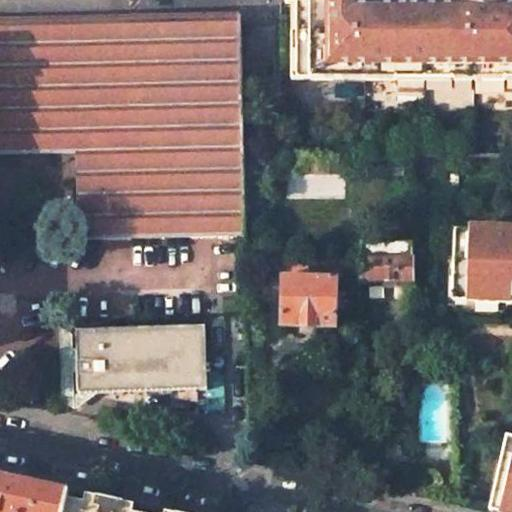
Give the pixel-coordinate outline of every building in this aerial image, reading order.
[(295,6),(357,4),(356,9),(369,9),(368,0),(286,0),(286,6),(291,6),(295,6)] [(302,89),(402,88),(402,74),(430,74),(457,74),(458,87),(506,86),(506,69),(511,69),(511,1),(504,2),(464,1),(452,2),(452,8),(439,8),(369,9),(356,9),(357,4),(295,6),(296,43),(292,43),(292,59),(302,60),(302,89)] [(154,18),(0,21),(0,154),(75,153),(77,240),(242,236),(244,236),(243,157),(239,16),(154,18)] [(302,89),(302,60),(292,59),(292,89),(302,89)] [(402,88),(431,87),(430,74),(402,74),(402,88)] [(431,87),(458,87),(457,74),(430,74),(431,87)] [(511,439),(506,439),(490,511),(511,511),(511,228),(509,228),(509,233),(454,232),(451,301),(505,303),(505,300),(511,299),(511,439)] [(412,242),(358,242),(359,281),(414,281),(414,279),(413,257),(412,257),(412,242)] [(342,258),(284,257),(284,277),(337,279),(342,279),(342,258)] [(284,277),(281,277),(280,327),(335,328),(337,279),(284,277)] [(204,327),(76,332),(78,395),(207,391),(206,373),(209,373),(209,367),(206,367),(204,327)] [(0,511),(64,511),(67,500),(69,492),(48,488),(25,482),(13,480),(1,477),(0,476),(0,511)] [(96,506),(67,500),(64,511),(121,511),(123,504),(110,501),(97,499),(96,506)]
